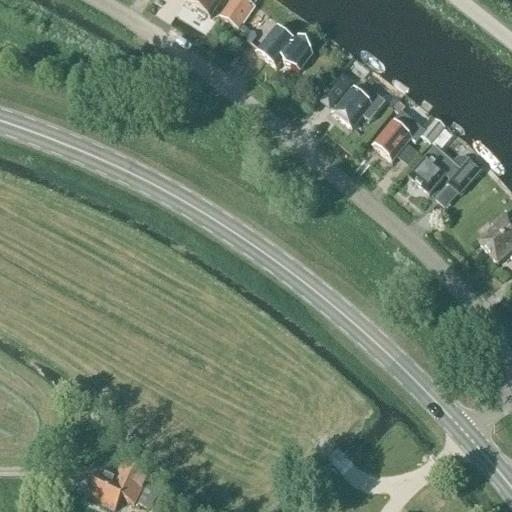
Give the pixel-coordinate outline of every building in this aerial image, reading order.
[(192,0),(188,7),(198,13),(196,15),(205,21),(206,19),(209,21),(224,0),(192,0)] [(237,34),(253,11),(237,0),(233,0),(219,21),(237,34)] [(295,48),(275,32),(255,57),(276,73),(282,66),(287,70),(299,76),(312,59),(305,46),(298,45),(295,48)] [(246,40),(246,45),(250,48),(256,40),(254,35),(250,34),(246,40)] [(326,117),(336,105),(351,86),(341,78),(316,109),(326,117)] [(377,101),(358,86),(352,94),(351,94),(332,118),(351,134),(362,121),(370,127),(385,107),(377,101)] [(392,126),(391,126),(370,151),(392,168),(411,145),(415,148),(420,142),(430,150),(444,133),(431,121),(421,133),(401,116),(405,111),(398,105),(391,114),(398,119),(392,126)] [(460,174),(434,151),(425,161),(425,162),(408,181),(428,199),(445,180),(450,185),(447,189),(459,199),(480,175),(468,165),(460,174)] [(511,224),(505,216),(491,229),(493,232),(477,246),(497,268),(511,255),(511,224)] [(143,488),(147,481),(121,468),(113,484),(99,477),(87,500),(110,511),(115,511),(120,502),(133,509),(134,506),(145,511),(150,511),(158,496),(143,488)]
